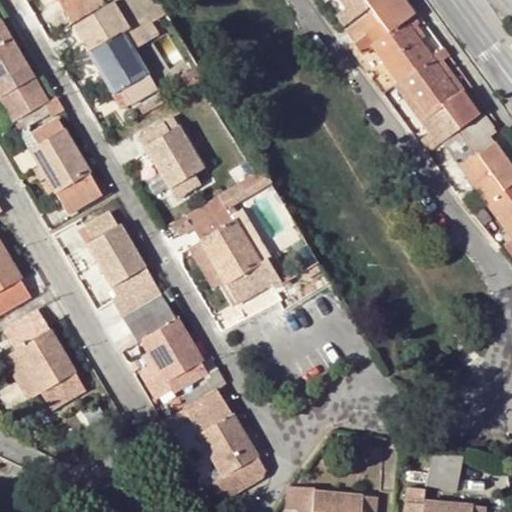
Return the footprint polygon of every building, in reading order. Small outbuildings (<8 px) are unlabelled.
[(54,0),(69,24),(103,3),(101,0),(54,0)] [(115,0),(105,6),(71,26),(111,94),(121,88),(130,103),(154,89),(120,33),(128,28),(122,18),(149,2),(148,0),(115,0)] [(364,0),(338,0),(345,9),(334,17),(341,27),(370,6),(368,4),(364,0)] [(390,0),(373,13),(415,70),(430,59),(409,30),(420,22),(402,0),(390,0)] [(46,38),(47,40),(71,26),(105,6),(103,3),(69,24),(46,38)] [(415,70),(373,13),(346,33),(362,56),(373,48),(397,82),(415,70)] [(44,103),(46,102),(0,24),(0,100),(12,122),(44,103)] [(415,70),(458,129),(475,116),(458,92),(455,94),(437,70),(451,60),(444,49),(430,59),(415,70)] [(442,143),(459,130),(458,129),(415,70),(397,82),(425,119),(423,120),(432,132),(423,138),(432,150),(440,144),(442,143)] [(61,111),(53,97),(46,102),(44,103),(52,116),(61,111)] [(493,128),(482,113),(459,130),(503,189),(511,182),(511,172),(486,138),(493,133),(490,130),(493,128)] [(208,181),(169,116),(136,136),(175,200),(208,181)] [(100,193),(57,120),(32,134),(38,144),(29,150),(67,212),(100,193)] [(459,130),(442,143),(487,203),(503,189),(459,130)] [(511,182),(503,189),(487,203),(511,237),(511,238),(503,245),(511,257),(511,182)] [(259,262),(246,242),(217,195),(183,215),(190,228),(198,241),(201,246),(222,282),(234,301),(267,282),(273,289),(280,285),(265,259),(259,262)] [(119,315),(158,292),(118,226),(116,227),(107,211),(76,229),(116,296),(110,299),(119,315)] [(178,236),(190,228),(183,215),(170,223),(178,236)] [(246,242),(259,262),(265,259),(269,256),(256,236),(246,242)] [(193,251),(201,246),(198,241),(190,246),(193,251)] [(212,288),(222,282),(201,246),(193,251),(190,253),(212,288)] [(0,313),(28,297),(0,249),(0,313)] [(206,373),(161,297),(122,320),(136,344),(142,341),(173,393),(206,373)] [(35,309),(3,329),(15,351),(40,394),(49,408),(82,389),(35,309)] [(29,401),(40,394),(15,351),(3,359),(29,401)] [(160,418),(215,388),(222,384),(215,373),(153,408),(160,418)] [(263,481),(264,469),(215,388),(160,418),(165,427),(186,415),(221,473),(209,480),(216,493),(227,499),(263,481)] [(457,476),(461,458),(433,452),(428,470),(457,476)] [(422,502),(423,490),(406,489),(404,511),(482,511),(483,507),(422,502)] [(371,511),(372,497),(286,490),(285,511),(371,511)]
